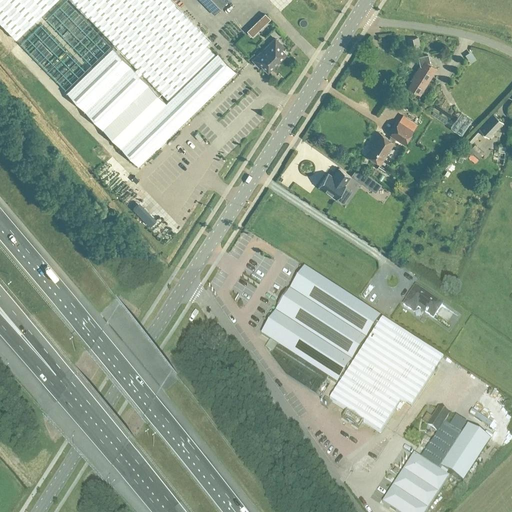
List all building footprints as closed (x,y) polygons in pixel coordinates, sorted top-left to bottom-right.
[(0,0),(0,22),(16,39),(56,0),(65,0),(20,43),(138,166),(235,71),(217,52),(216,54),(207,44),(211,40),(171,0),(0,0)] [(200,0),(214,13),(227,0),(200,0)] [(266,13),(257,22),(262,28),(271,19),(266,13)] [(407,39),(410,51),(420,49),(417,37),(407,39)] [(263,50),(253,60),(259,66),(261,64),(268,71),(286,54),(281,49),(283,47),(277,40),(265,52),(263,50)] [(436,68),(430,65),(428,54),(418,57),(420,65),(420,66),(411,79),(412,80),(408,87),(420,94),(436,68)] [(500,73),(486,63),(473,84),(479,87),(475,93),(484,99),(500,73)] [(456,88),(453,93),(459,97),(462,92),(456,88)] [(391,100),(402,107),(405,101),(395,94),(391,100)] [(493,113),(479,128),(489,138),(503,122),(493,113)] [(371,146),(366,154),(380,163),(394,142),(393,141),(395,138),(404,144),(413,130),(399,121),(389,135),(390,136),(389,138),(378,131),(369,145),(371,146)] [(479,138),(474,143),(484,153),(488,148),(479,138)] [(357,167),(352,175),(362,182),(375,191),(380,184),(368,175),(357,167)] [(327,173),(318,186),(336,199),(345,186),(344,185),(350,176),(339,168),(332,176),(327,173)] [(330,196),(322,199),(325,207),(333,205),(330,196)] [(306,214),(311,214),(311,203),(298,203),(298,220),(306,220),(306,214)] [(341,210),(332,220),(340,227),(348,216),(341,210)] [(345,221),(348,227),(353,224),(350,218),(345,221)] [(244,273),(259,280),(261,274),(246,267),(244,273)] [(305,268),(261,335),(337,384),(374,327),(375,328),(377,324),(376,323),(380,317),(305,268)] [(442,304),(415,285),(406,299),(404,303),(404,304),(403,304),(414,312),(417,307),(433,317),(442,304)] [(390,304),(397,309),(405,298),(398,293),(390,304)] [(443,357),(382,317),(377,324),(375,328),(337,385),(336,387),(328,399),(346,411),(341,418),(358,428),(363,421),(379,432),(400,400),(410,407),(443,357)] [(437,432),(448,416),(438,409),(427,425),(437,432)] [(468,425),(440,467),(443,469),(442,472),(446,475),(448,472),(463,482),(490,440),(468,425)] [(382,503),(396,511),(425,511),(449,477),(413,454),(382,503)]
